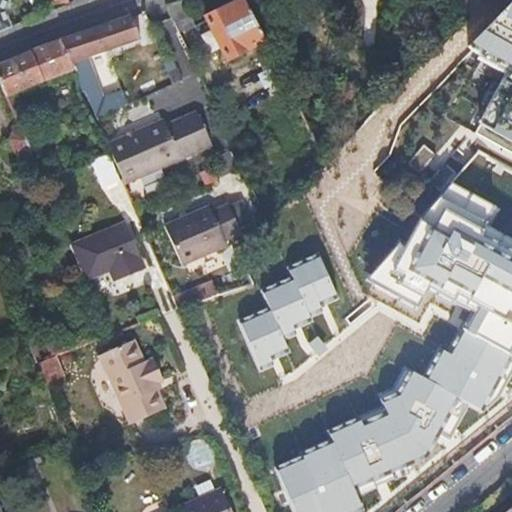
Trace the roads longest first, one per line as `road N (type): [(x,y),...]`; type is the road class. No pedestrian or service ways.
road 1 (unknown): [(257,511),(165,297)]
road 2 (residential): [(134,0),(0,49)]
